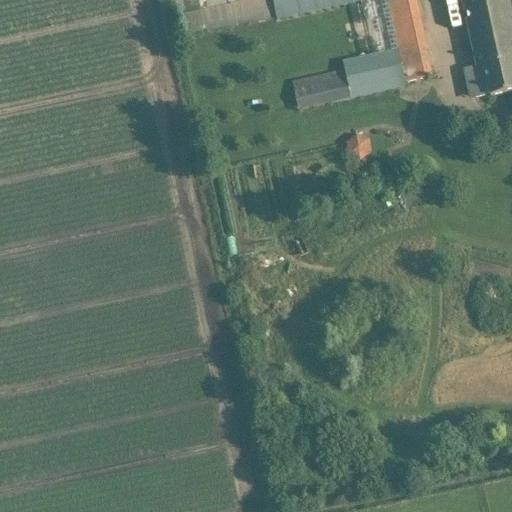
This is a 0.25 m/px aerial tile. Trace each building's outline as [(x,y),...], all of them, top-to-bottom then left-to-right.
[(202,0),(178,0),(183,22),(263,8),(262,0),(218,0),(203,3),(202,0)] [(273,0),(279,23),(376,0),(273,0)] [(432,77),(415,0),(410,0),(376,7),(384,45),(395,43),(400,66),(393,67),(397,85),(432,77)] [(464,0),(479,68),(464,71),(470,101),(511,92),(511,44),(511,20),(507,0),(464,0)] [(292,84),(299,112),(392,91),(385,62),(292,84)] [(364,135),(343,142),(350,160),(370,153),(364,135)]
